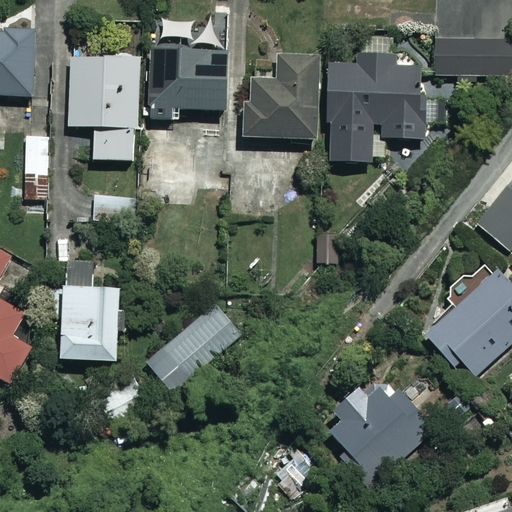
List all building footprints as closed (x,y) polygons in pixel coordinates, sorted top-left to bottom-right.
[(38,32),(0,31),(0,98),(37,99),(38,32)] [(511,44),(441,45),(441,77),(511,76),(511,44)] [(233,51),(156,49),(155,121),(180,122),(180,113),(232,114),(233,51)] [(281,83),(257,83),(257,104),(250,104),(249,141),(323,142),(324,58),(281,57),(281,83)] [(425,57),(334,59),(336,165),(375,164),(374,142),(426,141),(425,57)] [(145,61),(76,59),(74,130),(100,130),(99,163),(142,164),(145,61)] [(51,139),(30,138),(28,202),(49,203),(51,139)] [(511,189),(481,227),(511,253),(511,189)] [(139,200),(98,198),(95,241),(137,244),(139,200)] [(0,288),(16,261),(0,251),(0,377),(14,385),(35,348),(19,339),(30,319),(0,301),(0,288)] [(52,290),(51,322),(69,322),(68,364),(127,366),(130,288),(104,288),(104,259),(71,258),(70,290),(52,290)] [(511,288),(501,276),(432,339),(473,385),(511,350),(511,288)] [(246,341),(220,309),(149,364),(175,397),(246,341)] [(377,384),(337,416),(344,425),(334,433),(373,484),(438,434),(408,394),(394,405),(377,384)]
